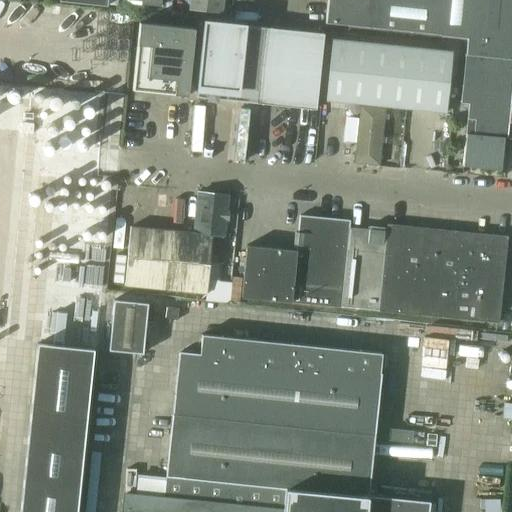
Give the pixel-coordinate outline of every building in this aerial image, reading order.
[(190,0),(189,10),(222,14),(223,0),(190,0)] [(466,53),(465,53),(465,54),(466,54),(463,85),(462,85),(462,86),(463,86),(461,101),(460,101),(460,102),(469,103),(468,118),(467,118),(462,166),(500,170),(502,148),(509,149),(510,138),(506,138),(511,75),(511,0),(328,0),(326,24),(468,38),(466,53)] [(264,28),(204,21),(196,97),(257,103),(264,28)] [(132,90),(188,96),(195,29),(139,23),(132,90)] [(324,34),(264,28),(257,103),(316,110),(324,34)] [(326,100),(357,103),(389,107),(446,113),(452,52),(332,40),(326,100)] [(0,164),(11,164),(5,100),(0,100),(0,164)] [(389,107),(357,103),(351,165),(382,168),(389,107)] [(396,110),(394,112),(394,116),(397,119),(400,119),(403,116),(403,112),(400,110),(396,110)] [(221,195),(191,192),(187,232),(217,235),(221,195)] [(241,297),(349,308),(356,241),(354,241),(356,225),(349,225),(349,221),(331,219),(330,226),(323,225),(324,218),(300,216),(296,250),(247,245),(241,297)] [(356,241),(349,308),(498,323),(507,236),(465,232),(464,237),(457,236),(457,231),(387,224),(386,228),(366,226),(364,242),(356,241)] [(366,226),(356,225),(354,241),(356,241),(364,242),(366,226)] [(211,235),(130,227),(125,285),(205,293),(211,235)] [(229,302),(231,283),(208,281),(206,299),(229,302)] [(153,322),(154,304),(113,300),(108,350),(142,353),(146,321),(153,322)] [(427,511),(428,502),(367,495),(382,353),(262,341),(202,334),(200,355),(179,353),(166,480),(137,477),(135,495),(124,494),(122,511),(427,511)] [(75,511),(93,349),(38,343),(19,511),(75,511)]
